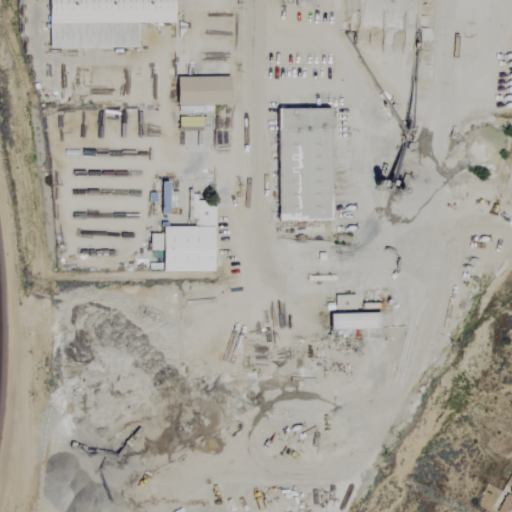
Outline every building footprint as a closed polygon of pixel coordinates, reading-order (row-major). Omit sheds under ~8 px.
[(133,48),(133,22),(170,22),(169,0),(44,0),(44,48),(133,48)] [(226,105),(226,77),(172,76),(172,104),(226,105)] [(327,220),(326,108),(272,108),(273,221),(327,220)] [(155,214),(167,214),(168,182),(156,182),(155,214)] [(158,271),(210,272),(211,201),(195,201),(195,227),(158,226),(158,234),(146,234),(146,250),(158,250),(158,271)] [(352,295),(331,295),(332,310),(352,309),(352,295)] [(374,329),(374,312),(324,314),(325,330),(374,329)] [(511,511),(511,498),(504,494),(493,511),(511,511)]
